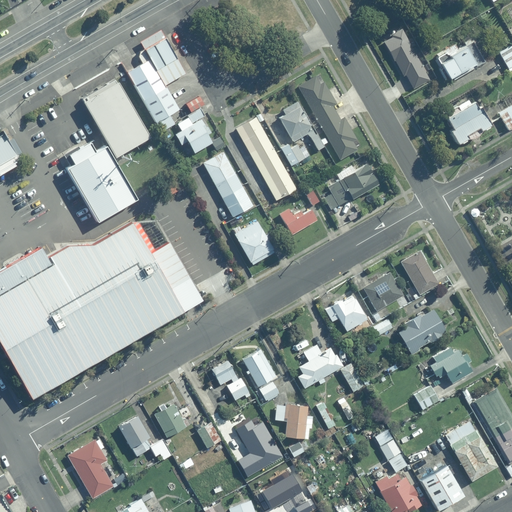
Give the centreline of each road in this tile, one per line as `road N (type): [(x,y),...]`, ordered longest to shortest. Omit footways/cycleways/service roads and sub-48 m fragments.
road 1 (residential): [(15,442),(432,200)]
road 2 (unclassified): [(333,29),(226,85),(205,83),(154,3)]
road 3 (residential): [(432,200),(333,29)]
road 4 (primary): [(154,3),(0,92)]
road 5 (residential): [(511,340),(432,200)]
